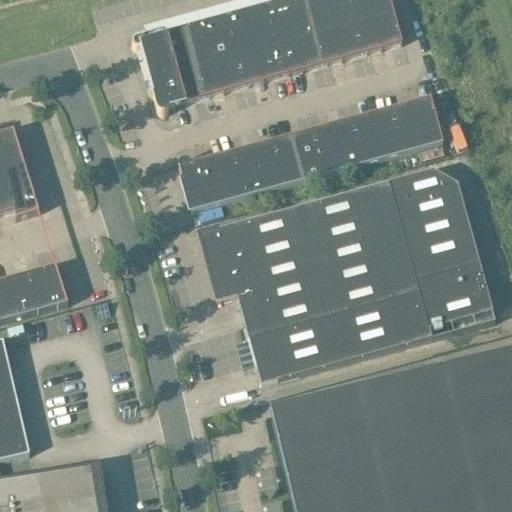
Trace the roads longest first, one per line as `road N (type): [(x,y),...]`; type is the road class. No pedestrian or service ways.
road 1 (unclassified): [(196,511),(122,223),(60,68)]
road 2 (unknown): [(152,148),(118,31)]
